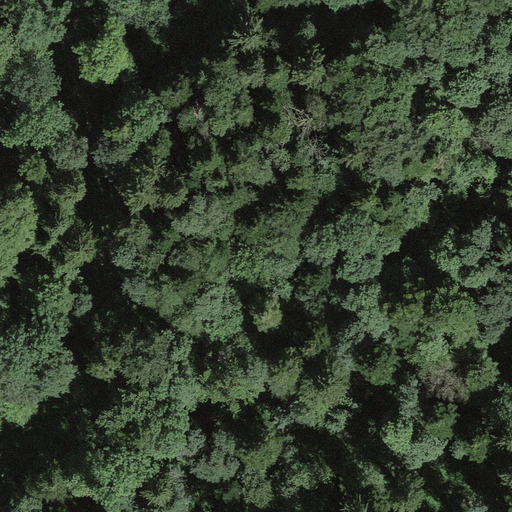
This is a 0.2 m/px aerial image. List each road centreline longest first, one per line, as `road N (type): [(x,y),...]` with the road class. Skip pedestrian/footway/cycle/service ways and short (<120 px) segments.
road 1 (track): [(477,511),(180,331),(103,272)]
road 2 (track): [(0,235),(73,279),(103,272),(128,241),(47,0)]
